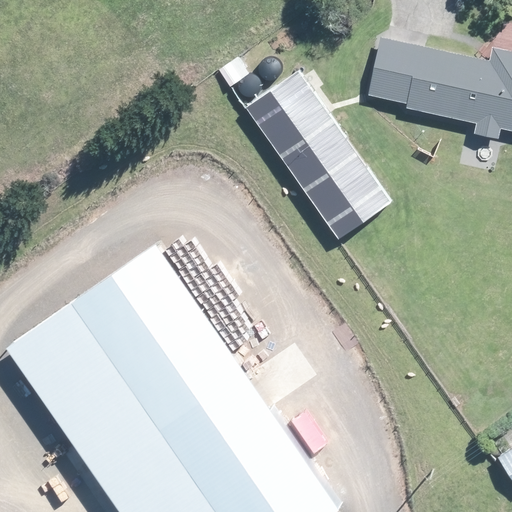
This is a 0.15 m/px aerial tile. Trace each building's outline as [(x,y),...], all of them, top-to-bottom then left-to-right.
[(511,50),(494,47),(487,57),(378,38),(368,93),(406,100),(404,108),(473,121),(471,132),(500,137),(501,129),(511,130),(511,50)] [(236,55),(218,68),(231,85),(249,72),(236,55)] [(299,67),(247,103),(338,236),(391,199),(299,67)] [(157,237),(72,295),(222,511),(325,511),(341,501),(157,237)] [(511,445),(498,454),(511,474),(511,445)]
